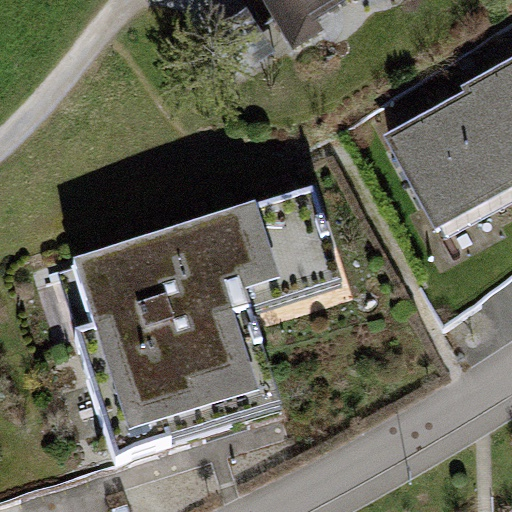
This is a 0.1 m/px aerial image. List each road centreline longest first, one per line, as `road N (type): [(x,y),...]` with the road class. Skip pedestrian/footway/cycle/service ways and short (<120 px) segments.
road 1 (residential): [(266,511),(511,372)]
road 2 (track): [(0,156),(141,0)]
